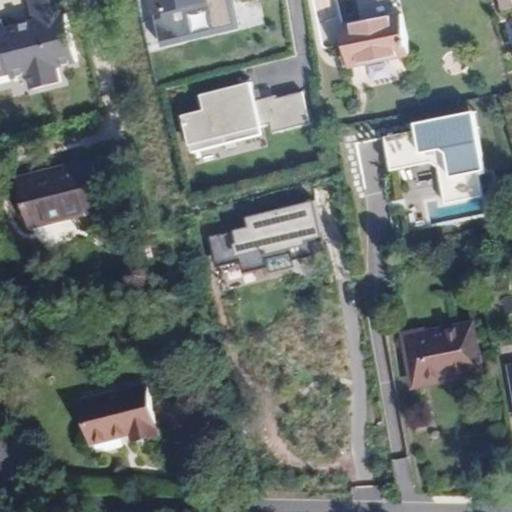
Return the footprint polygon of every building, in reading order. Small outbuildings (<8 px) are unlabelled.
[(77,61),(62,0),(31,0),(37,21),(0,29),(0,81),(27,75),(31,91),(64,83),(60,65),(77,61)] [(151,0),(162,43),(238,24),(232,0),(151,0)] [(511,0),(500,0),(504,10),(511,8),(511,0)] [(375,19),(341,26),(350,66),(410,53),(402,14),(375,19)] [(250,80),(199,93),(202,108),(182,113),(190,146),(270,126),(274,132),(313,124),(306,90),(261,99),(250,80)] [(475,119),(386,135),(391,168),(431,161),(441,167),(447,196),(448,201),(489,191),(475,119)] [(62,169),(23,179),(35,225),(106,206),(94,161),(62,169)] [(304,239),(320,235),(312,204),(250,220),(252,227),(237,231),(239,242),(233,244),(237,256),(266,249),(269,253),(305,244),(304,239)] [(425,336),(406,340),(414,385),(448,378),(483,371),(473,321),(424,331),(425,336)] [(405,335),(406,340),(425,336),(424,331),(405,335)] [(87,401),(97,442),(121,435),(134,432),(136,440),(162,435),(150,385),(87,401)]
